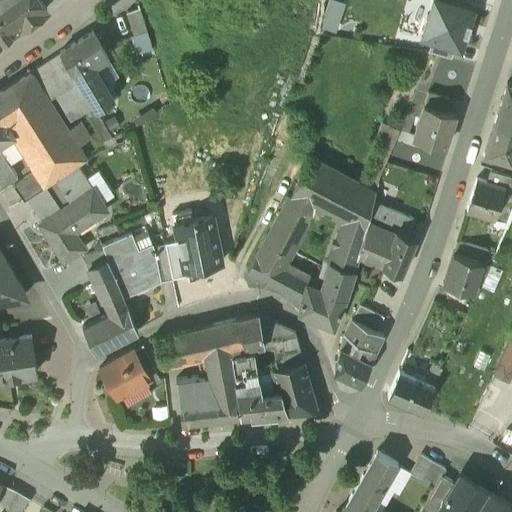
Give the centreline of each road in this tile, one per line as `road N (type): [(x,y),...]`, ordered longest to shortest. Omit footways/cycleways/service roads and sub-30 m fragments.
road 1 (residential): [(358,412),(423,276),(511,9)]
road 2 (residential): [(358,412),(334,396),(302,322),(276,301),(251,296),(166,322),(84,361)]
road 3 (residential): [(344,439),(324,432),(138,447),(71,443)]
road 4 (residential): [(84,361),(0,208)]
road 5 (residential): [(511,471),(468,442),(358,412)]
